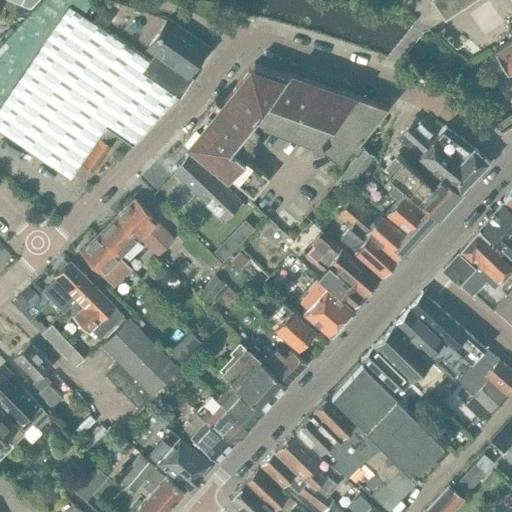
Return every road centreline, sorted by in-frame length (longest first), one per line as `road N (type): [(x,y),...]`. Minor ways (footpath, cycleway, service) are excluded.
road 1 (tertiary): [(199,502),(417,264)]
road 2 (residential): [(510,160),(414,93),(243,33)]
road 3 (residential): [(43,247),(188,105),(243,33)]
road 4 (tertiary): [(417,264),(510,160)]
